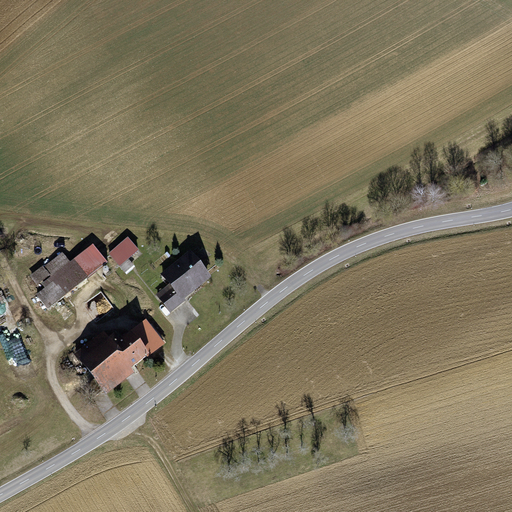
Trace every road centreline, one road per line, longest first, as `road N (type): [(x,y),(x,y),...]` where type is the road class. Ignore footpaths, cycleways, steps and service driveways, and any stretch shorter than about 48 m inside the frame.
road 1 (tertiary): [(0,494),(132,418),(335,259),(388,237),(511,210)]
road 2 (track): [(97,440),(55,378),(53,338),(0,246)]
